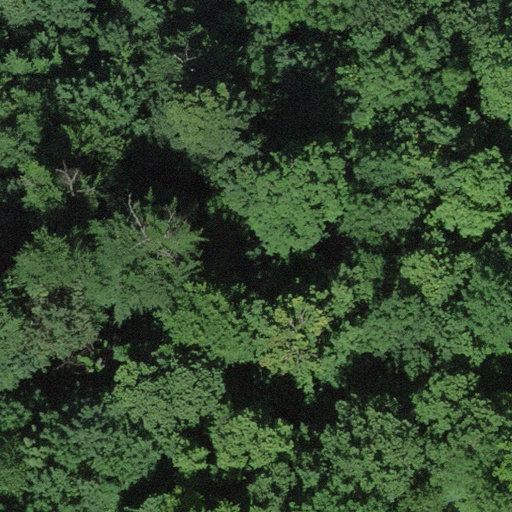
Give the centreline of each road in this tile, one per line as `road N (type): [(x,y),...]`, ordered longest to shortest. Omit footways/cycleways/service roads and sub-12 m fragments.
road 1 (track): [(132,511),(174,482),(511,340)]
road 2 (track): [(0,84),(210,0)]
